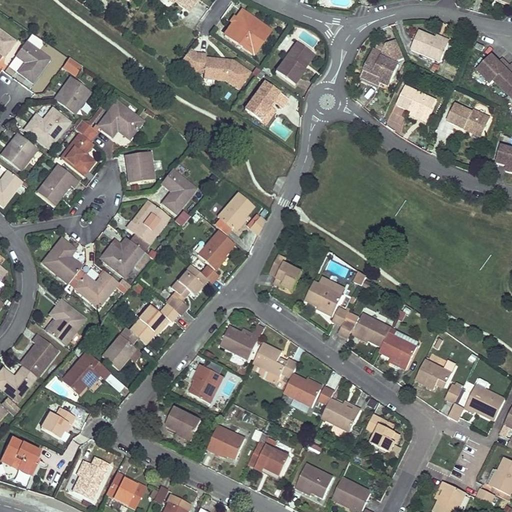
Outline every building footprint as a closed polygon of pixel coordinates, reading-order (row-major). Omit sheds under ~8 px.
[(195,5),(198,0),(174,0),(174,1),(188,12),(194,4),(195,5)] [(270,29),(241,8),(223,33),(240,45),(245,39),(251,43),(258,35),(263,38),(270,29)] [(436,37),(420,30),(412,49),(442,62),(450,42),(436,37)] [(0,54),(3,57),(14,42),(0,31),(0,54)] [(451,40),(438,34),(436,37),(450,42),(451,40)] [(263,38),(258,35),(251,43),(245,39),(240,45),(251,54),(263,38)] [(312,51),(296,39),(274,70),(293,84),(304,68),(303,68),(301,66),(312,51)] [(486,46),(479,42),(476,48),(484,51),(486,46)] [(19,73),(33,83),(50,61),(26,43),(16,57),(26,64),(19,73)] [(196,51),(191,48),(182,61),(194,70),(196,51)] [(233,57),(206,55),(206,52),(196,51),(194,70),(204,70),(203,72),(225,74),(225,77),(239,86),(250,69),(233,57)] [(301,66),(303,68),(315,53),(312,51),(301,66)] [(400,64),(383,57),(373,52),(361,77),(379,86),(381,83),(383,78),(391,82),(400,64)] [(499,62),(500,62),(493,55),(490,58),(499,67),(501,64),(499,62)] [(478,71),(492,85),(495,82),(510,66),(503,59),(500,62),(499,62),(501,64),(499,67),(490,58),(478,71)] [(67,73),(75,63),(69,59),(63,69),(67,73)] [(18,73),(23,64),(15,60),(10,68),(18,73)] [(511,64),(510,66),(495,82),(510,96),(511,93),(511,64)] [(391,82),(383,78),(381,83),(389,87),(391,82)] [(71,79),(55,101),(75,116),(91,93),(71,79)] [(265,83),(245,110),(261,122),(271,108),(269,106),(273,102),(282,108),(288,100),(265,83)] [(437,99),(405,85),(397,105),(412,112),(428,119),(437,99)] [(118,131),(129,140),(143,123),(118,103),(98,127),(112,138),(118,131)] [(490,117),(472,109),(472,111),(455,103),(447,121),(465,129),(467,125),(483,132),(490,117)] [(271,108),(261,122),(265,125),(275,111),(271,108)] [(25,130),(49,149),(69,123),(53,110),(52,111),(50,109),(44,109),(37,118),(35,116),(25,130)] [(91,128),(103,112),(99,109),(87,125),(83,123),(76,131),(80,135),(91,143),(97,134),(91,128)] [(428,119),(412,112),(409,117),(426,125),(428,119)] [(483,132),(467,125),(465,129),(481,136),(483,132)] [(21,172),(38,150),(18,135),(1,156),(21,172)] [(95,163),(86,156),(94,146),(91,143),(80,135),(62,159),(84,176),(95,163)] [(511,172),(511,148),(502,146),(497,164),(507,166),(506,171),(511,172)] [(154,181),(151,154),(126,157),(129,184),(154,181)] [(70,187),(74,190),(80,182),(59,166),(38,193),(55,207),(70,187)] [(171,193),(162,205),(176,216),(197,190),(173,171),(161,185),(171,193)] [(0,204),(3,207),(22,183),(8,172),(0,182),(0,204)] [(244,218),(245,218),(255,208),(239,194),(218,217),(233,230),(244,218)] [(153,206),(148,202),(133,222),(137,225),(153,206)] [(136,236),(148,246),(169,220),(153,206),(137,225),(133,222),(128,229),(136,236)] [(251,229),(260,237),(267,222),(261,217),(251,229)] [(244,218),(233,230),(236,233),(247,220),(245,218),(244,218)] [(226,255),(227,256),(236,244),(220,231),(199,255),(214,268),(226,255)] [(148,246),(136,236),(130,243),(143,252),(148,246)] [(115,240),(112,246),(122,254),(130,243),(125,238),(121,244),(115,240)] [(62,240),(42,264),(69,285),(83,267),(71,258),(76,251),(62,240)] [(100,260),(124,279),(144,254),(143,252),(130,243),(122,254),(112,246),(100,260)] [(226,255),(214,268),(217,270),(228,257),(227,256),(226,255)] [(283,288),(283,287),(284,286),(294,291),(303,273),(285,264),(288,259),(280,256),(273,269),(280,273),(278,278),(275,284),(283,288)] [(210,281),(202,274),(193,266),(173,288),(182,295),(187,289),(191,292),(196,297),(210,281)] [(208,266),(202,274),(210,281),(215,285),(221,277),(208,266)] [(280,273),(273,269),(271,274),(278,278),(280,273)] [(75,290),(98,309),(118,285),(105,274),(96,284),(86,276),(75,290)] [(366,277),(360,274),(355,284),(361,287),(366,277)] [(316,282),(344,296),(347,291),(319,277),(316,282)] [(335,314),(344,296),(316,282),(307,301),(320,308),(321,307),(335,314)] [(187,289),(182,295),(186,299),(191,292),(187,289)] [(181,314),(183,316),(190,308),(177,297),(170,305),(181,314)] [(51,316),(57,321),(48,334),(65,347),(85,320),(61,302),(51,316)] [(174,322),(181,314),(170,305),(169,305),(162,312),(174,322)] [(140,338),(148,345),(158,333),(157,333),(167,320),(152,307),(132,331),(140,338)] [(319,310),(334,318),(335,314),(321,307),(320,308),(319,310)] [(342,325),(345,319),(349,312),(341,308),(334,321),(342,325)] [(369,340),(382,346),(391,329),(392,327),(364,313),(355,331),(369,338),(369,340)] [(354,324),(345,319),(342,325),(338,333),(347,338),(354,324)] [(160,335),(170,323),(167,320),(157,333),(158,333),(160,335)] [(134,345),(140,338),(132,331),(128,328),(104,357),(121,371),(130,359),(138,351),(139,349),(134,345)] [(221,347),(250,361),(261,338),(253,335),(252,338),(242,334),(230,328),(221,347)] [(405,371),(419,343),(391,329),(382,346),(380,351),(386,355),(388,351),(398,356),(402,358),(398,368),(405,371)] [(252,338),(253,335),(244,330),(242,334),(252,338)] [(369,338),(355,331),(353,335),(368,342),(369,340),(369,338)] [(37,379),(38,379),(59,352),(37,336),(32,342),(36,345),(20,366),(23,368),(15,379),(3,369),(0,373),(0,389),(18,403),(37,379)] [(277,363),(280,357),(282,353),(264,344),(254,365),(256,366),(280,377),(282,374),(292,379),(294,375),(299,365),(289,360),(288,361),(285,367),(277,363)] [(142,355),(138,351),(130,359),(135,364),(142,355)] [(388,351),(386,355),(393,358),(396,359),(398,356),(388,351)] [(97,360),(88,353),(83,359),(91,367),(97,360)] [(390,364),(398,368),(402,358),(398,356),(396,359),(393,358),(390,364)] [(285,367),(288,361),(280,357),(277,363),(285,367)] [(79,395),(87,386),(98,373),(101,376),(105,379),(111,373),(97,360),(91,367),(83,359),(63,381),(79,395)] [(434,388),(437,383),(439,378),(447,382),(452,372),(426,359),(416,379),(434,388)] [(190,394),(200,400),(211,405),(224,379),(201,366),(193,382),(196,383),(190,394)] [(280,377),(256,366),(254,371),(262,375),(261,377),(277,385),(281,378),(280,377)] [(87,386),(90,388),(101,376),(98,373),(87,386)] [(120,393),(124,388),(111,375),(106,381),(120,393)] [(294,375),(292,379),(285,394),(313,407),(321,390),(306,383),(307,381),(294,375)] [(437,383),(445,387),(447,382),(439,378),(437,383)] [(306,383),(321,390),(323,386),(308,379),(307,381),(306,383)] [(482,409),(481,413),(495,420),(506,398),(476,383),(467,402),(482,409)] [(445,398),(455,403),(463,388),(453,384),(445,398)] [(319,400),(329,405),(331,399),(335,391),(326,386),(319,400)] [(351,432),(362,410),(355,406),(353,410),(344,405),(331,399),(329,405),(322,418),(336,425),(333,430),(334,433),(344,438),(347,437),(349,431),(351,432)] [(353,410),(355,406),(346,402),(344,405),(353,410)] [(482,409),(467,402),(465,407),(480,414),(481,413),(482,409)] [(457,421),(465,407),(455,403),(448,417),(457,421)] [(66,432),(70,424),(73,426),(78,417),(62,408),(56,420),(50,417),(44,428),(62,439),(66,432)] [(180,432),(194,439),(203,422),(175,408),(166,427),(180,433),(180,432)] [(392,454),(397,444),(398,444),(403,435),(395,432),(381,425),(384,420),(374,415),(368,428),(377,433),(372,444),(392,454)] [(395,432),(397,427),(384,420),(381,425),(395,432)] [(237,459),(247,439),(219,425),(208,449),(223,457),(225,453),(237,459)] [(178,436),(192,443),(194,439),(180,432),(180,433),(178,436)] [(32,477),(38,466),(36,465),(42,453),(13,439),(4,458),(21,466),(19,471),(32,477)] [(267,446),(261,443),(249,466),(257,469),(259,465),(272,472),(281,476),(290,457),(275,450),(278,443),(271,440),(267,446)] [(492,487),(509,495),(511,490),(511,460),(505,457),(498,470),(500,471),(492,487)] [(4,458),(2,462),(19,471),(21,466),(4,458)] [(75,492),(93,501),(112,466),(97,458),(93,466),(90,464),(82,478),(75,492)] [(82,478),(90,464),(86,462),(79,476),(82,478)] [(313,492),(325,498),(335,478),(307,464),(296,487),(311,495),(313,492)] [(259,465),(257,469),(270,476),(272,472),(259,465)] [(494,468),(486,484),(492,487),(500,471),(498,470),(494,468)] [(13,480),(12,482),(27,487),(30,478),(11,470),(7,478),(13,480)] [(148,489),(137,484),(135,487),(125,482),(126,479),(119,475),(108,497),(137,511),(148,489)] [(363,510),(372,492),(343,478),(332,499),(346,506),(347,502),(363,510)] [(433,511),(457,511),(466,493),(444,482),(440,489),(444,491),(439,501),(433,511)] [(163,506),(168,490),(159,487),(154,503),(163,506)] [(491,505),(496,495),(481,488),(477,498),(491,505)] [(444,491),(440,489),(436,499),(439,501),(444,491)] [(165,511),(188,511),(192,505),(171,495),(167,502),(170,504),(165,511)] [(350,511),(352,511),(361,511),(363,510),(347,502),(346,506),(351,508),(350,511)]
